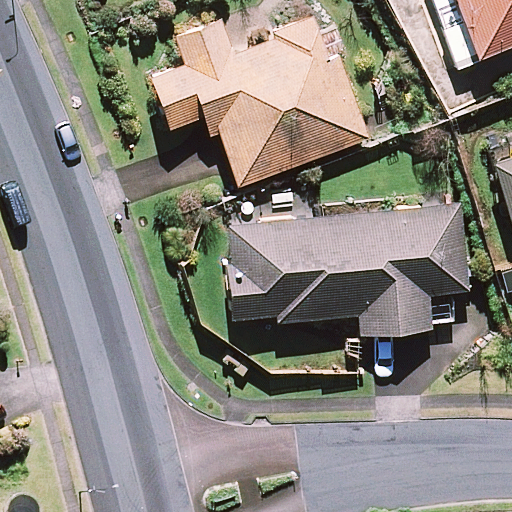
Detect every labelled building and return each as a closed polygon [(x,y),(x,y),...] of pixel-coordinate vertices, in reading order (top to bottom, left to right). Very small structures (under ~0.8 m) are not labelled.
[(362,137),(313,0),(266,0),(214,18),(169,35),(179,64),(144,76),(162,126),(206,110),(231,183),(362,137)] [(511,0),(451,0),(471,54),(511,39),(511,0)] [(475,91),(435,24),(404,43),(443,110),(475,91)] [(511,150),(485,159),(504,223),(511,220),(511,150)] [(463,289),(455,202),(220,223),(229,323),(352,311),(354,333),(424,326),(421,293),(463,289)]
